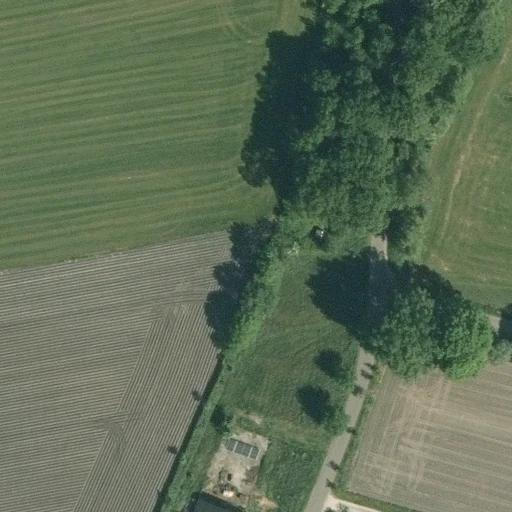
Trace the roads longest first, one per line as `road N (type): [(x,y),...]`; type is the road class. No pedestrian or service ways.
road 1 (unclassified): [(396,0),(373,296)]
road 2 (unclassified): [(311,511),(363,379),(373,296)]
road 3 (unclassified): [(511,329),(373,296)]
